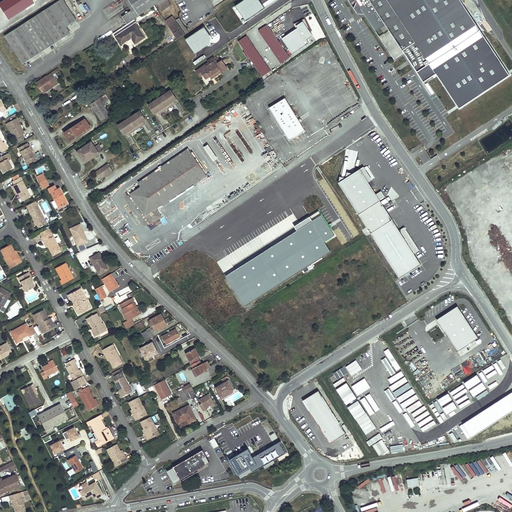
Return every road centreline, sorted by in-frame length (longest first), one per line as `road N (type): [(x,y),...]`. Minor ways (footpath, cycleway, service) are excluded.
road 1 (unclassified): [(315,0),(371,106),(447,218),(455,258),(444,285),(288,386),(277,402)]
road 2 (residential): [(8,76),(129,265),(261,393)]
road 3 (unknown): [(148,228),(167,224),(220,184),(192,142),(120,192),(140,225)]
road 4 (unknown): [(221,67),(227,80),(200,98),(195,117),(80,193)]
road 5 (residential): [(511,441),(346,471)]
road 6 (residential): [(116,509),(250,486),(277,502)]
road 7 (unknown): [(38,120),(172,33)]
road 8 (residential): [(143,467),(74,335)]
road 9 (unknown): [(220,184),(261,158),(252,132),(227,122),(192,142)]
road 10 (residential): [(261,393),(143,467)]
road 11 (residential): [(74,335),(15,226)]
